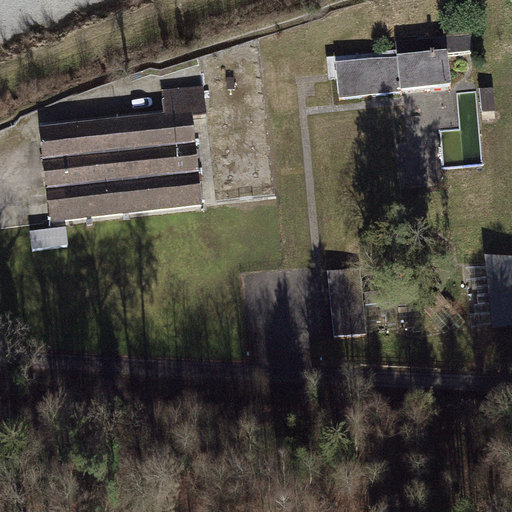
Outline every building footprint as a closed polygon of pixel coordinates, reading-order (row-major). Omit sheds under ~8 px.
[(447,41),(448,57),(473,55),(470,25),(445,27),(447,41)] [(398,62),(337,69),(340,100),(451,89),(448,57),(447,41),(396,46),(398,62)] [(41,134),(51,223),(202,206),(192,119),(207,117),(204,91),(166,95),(169,120),(41,134)] [(493,93),(481,94),(483,115),(495,114),(493,93)] [(511,267),(496,269),(502,323),(511,321),(511,267)] [(361,272),(328,275),(335,340),(367,337),(361,272)]
